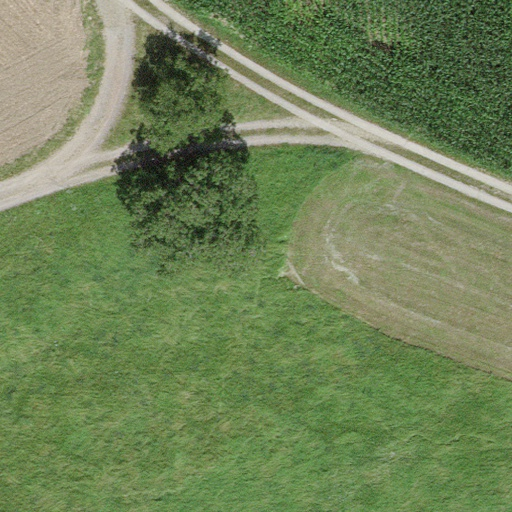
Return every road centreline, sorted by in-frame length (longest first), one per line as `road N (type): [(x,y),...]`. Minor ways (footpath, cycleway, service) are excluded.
road 1 (track): [(511,202),(317,113),(128,0)]
road 2 (track): [(356,132),(221,140),(76,175)]
road 3 (track): [(115,0),(112,91),(76,175),(0,198)]
